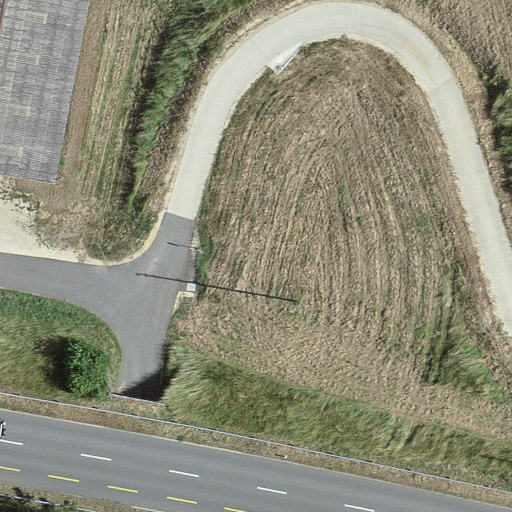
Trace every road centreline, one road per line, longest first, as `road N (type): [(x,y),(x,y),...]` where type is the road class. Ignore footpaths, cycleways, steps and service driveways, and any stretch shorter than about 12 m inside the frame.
road 1 (track): [(136,316),(177,230),(212,119),(243,68),(293,27),(331,18),(394,32),(449,86),(470,131),(511,282)]
road 2 (secondary): [(0,441),(372,511)]
road 3 (track): [(0,272),(89,290),(136,316),(141,349),(114,511)]
